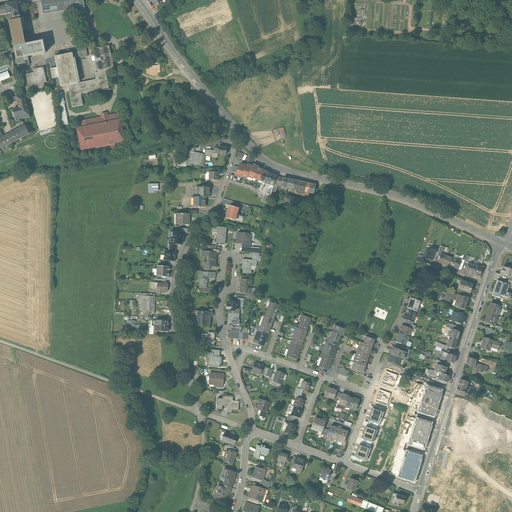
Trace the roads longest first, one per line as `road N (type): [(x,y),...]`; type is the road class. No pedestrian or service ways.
road 1 (residential): [(249,429),(198,411),(173,309),(183,252),(218,203),(235,132)]
road 2 (secondary): [(235,132),(269,166),(379,191),(502,243)]
road 3 (track): [(0,342),(198,411)]
road 4 (secondary): [(136,0),(235,132)]
